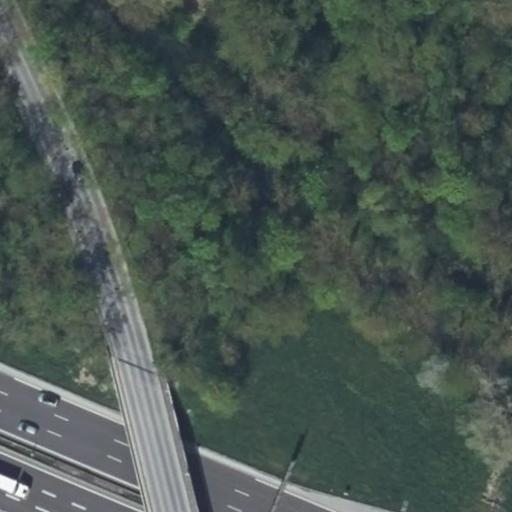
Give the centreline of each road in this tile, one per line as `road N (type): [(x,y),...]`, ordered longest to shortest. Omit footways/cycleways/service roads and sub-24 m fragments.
road 1 (secondary): [(0,27),(70,170),(139,355),(174,511)]
road 2 (motorway): [(265,511),(0,400)]
